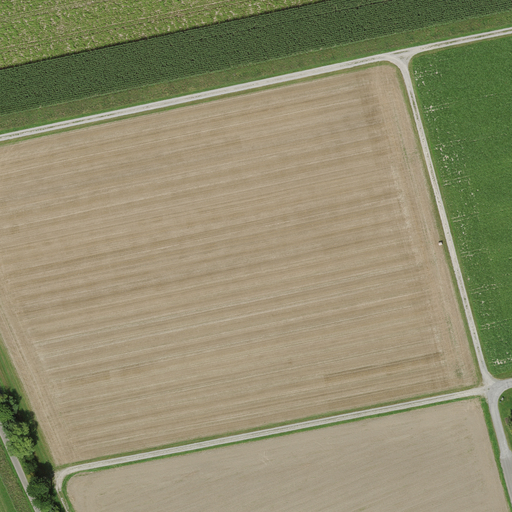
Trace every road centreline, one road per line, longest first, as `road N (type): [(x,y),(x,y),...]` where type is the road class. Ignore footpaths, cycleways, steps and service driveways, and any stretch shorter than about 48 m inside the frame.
road 1 (track): [(0,139),(511,31)]
road 2 (track): [(511,385),(126,464),(76,467),(59,478),(70,511)]
road 3 (track): [(402,55),(492,388)]
